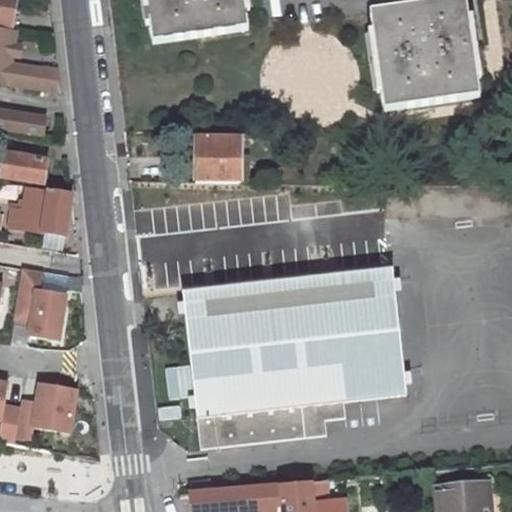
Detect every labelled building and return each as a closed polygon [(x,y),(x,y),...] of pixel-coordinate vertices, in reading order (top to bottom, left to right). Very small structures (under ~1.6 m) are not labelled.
[(0,0),(0,22),(11,24),(15,0),(0,0)] [(251,27),(247,0),(151,0),(157,40),(251,27)] [(386,110),(480,97),(466,0),(443,0),(372,11),(386,110)] [(41,65),(11,61),(16,25),(11,24),(0,22),(0,75),(39,82),(61,81),(61,65),(57,63),(41,65)] [(43,115),(0,108),(0,124),(40,131),(43,115)] [(244,182),(244,138),(200,136),(199,181),(244,182)] [(4,156),(1,176),(44,184),(48,163),(4,156)] [(63,238),(72,193),(49,189),(47,197),(25,193),(24,199),(3,195),(1,210),(11,212),(8,228),(63,238)] [(413,392),(397,265),(188,290),(207,448),(334,433),(332,417),(354,414),(352,399),(413,392)] [(45,275),(24,272),(15,322),(32,325),(29,339),(60,344),(67,300),(41,295),(45,275)] [(11,382),(0,379),(0,417),(4,418),(0,439),(17,443),(18,435),(23,405),(7,402),(11,382)] [(25,399),(23,405),(18,435),(34,438),(36,425),(72,431),(79,390),(43,383),(40,401),(25,399)] [(214,483),(214,474),(194,476),(195,484),(214,483)] [(350,511),(350,500),(318,502),(317,494),(331,492),(331,478),(192,490),(195,511),(253,511),(282,509),(282,507),(287,506),(287,511),(350,511)] [(499,511),(495,479),(447,483),(448,511),(499,511)]
